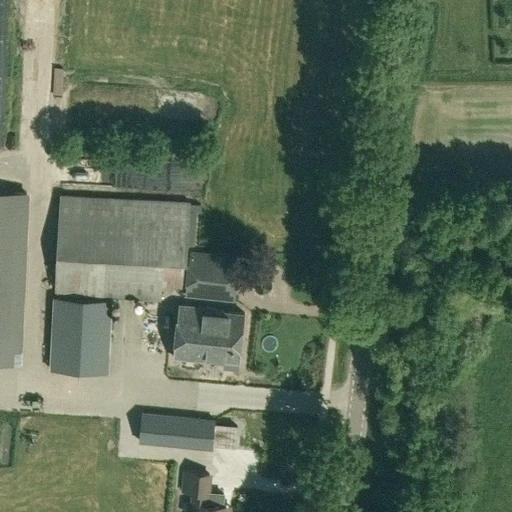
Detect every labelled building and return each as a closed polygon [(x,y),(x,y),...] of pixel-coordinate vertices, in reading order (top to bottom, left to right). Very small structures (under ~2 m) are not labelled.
[(0,53),(20,57),(22,43),(0,39),(0,53)] [(80,181),(81,192),(103,190),(102,179),(80,181)] [(0,361),(18,362),(26,193),(0,191),(0,361)] [(162,300),(163,284),(184,286),(188,256),(188,254),(191,203),(61,195),(54,295),(162,300)] [(222,257),(191,254),(187,293),(218,297),(222,257)] [(108,370),(111,301),(55,298),(52,367),(108,370)] [(182,305),(177,357),(211,361),(210,372),(239,375),(245,313),(229,311),(229,309),(182,305)] [(168,311),(151,312),(153,346),(169,345),(168,311)] [(216,417),(142,410),(139,440),(213,447),(216,417)] [(80,443),(81,423),(71,422),(70,442),(80,443)] [(184,490),(196,491),(193,511),(231,511),(232,507),(209,504),(212,474),(186,471),(184,490)]
